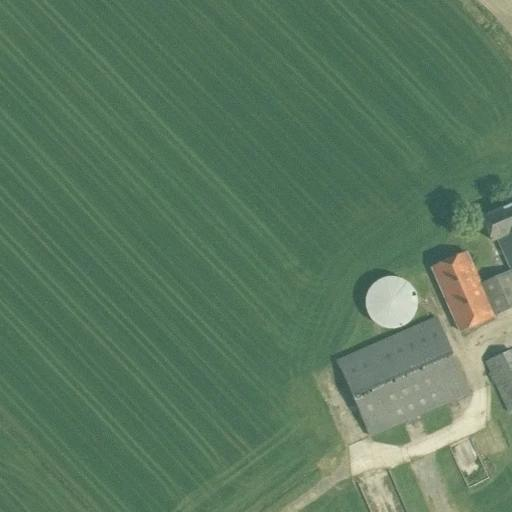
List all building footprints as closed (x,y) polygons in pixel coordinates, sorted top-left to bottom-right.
[(497,239),(511,270),(480,284),(466,253),(432,268),(460,332),(511,309),(511,205),(482,218),(492,242),(497,239)] [(392,330),(394,330),(396,329),(401,328),(403,327),(405,326),(407,325),(408,324),(410,322),(412,320),(413,319),(414,317),(415,315),(416,313),(417,310),(417,308),(418,306),(418,304),(418,301),(417,299),(417,297),(416,295),(415,293),(414,291),(413,289),(412,287),(410,285),(408,284),(407,282),(405,281),(403,280),(401,279),(398,279),(396,278),(394,278),(389,278),(387,278),(385,279),(383,279),(381,280),(379,281),(377,282),(375,284),(373,285),(372,287),(370,289),(369,291),(368,293),(367,295),(367,297),(366,299),(366,301),(366,304),(366,306),(366,308),(367,310),(367,313),(368,315),(369,317),(370,319),(372,320),(373,322),(375,324),(377,325),(379,326),(381,327),(383,328),(385,329),(387,329),(392,330)] [(371,437),(469,393),(436,318),(337,362),(371,437)] [(509,413),(511,411),(511,355),(510,351),(486,362),(509,413)] [(463,465),(482,461),(477,437),(458,441),(463,465)]
